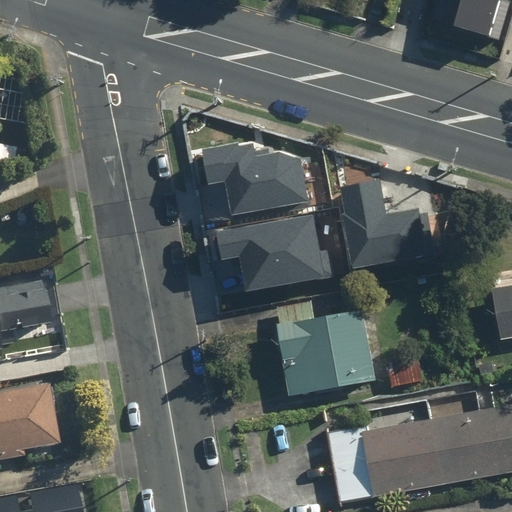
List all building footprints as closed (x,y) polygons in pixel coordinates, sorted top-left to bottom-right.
[(494,0),(446,0),(437,29),(480,43),(494,0)] [(223,182),(229,216),(309,202),(301,159),(279,150),(261,154),(259,139),(201,149),(207,185),(223,182)] [(379,180),(339,186),(352,267),(431,254),(424,211),(385,217),(379,180)] [(316,213),(216,230),(222,261),(241,257),(246,287),(327,273),(316,213)] [(47,327),(40,282),(0,289),(0,360),(0,359),(0,346),(35,341),(33,329),(47,327)] [(511,288),(486,292),(495,341),(511,338),(511,288)] [(357,313),(269,328),(282,402),(370,386),(357,313)] [(415,357),(383,364),(388,389),(421,381),(415,357)] [(0,461),(79,449),(68,382),(59,384),(58,376),(0,385),(0,461)] [(511,409),(484,413),(480,390),(357,407),(362,435),(325,442),(337,506),(511,477),(511,409)]
